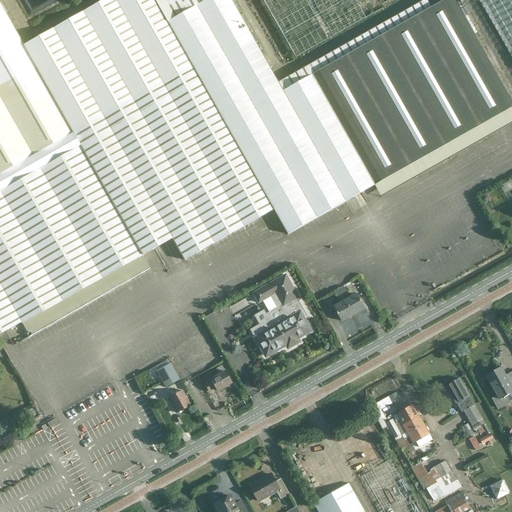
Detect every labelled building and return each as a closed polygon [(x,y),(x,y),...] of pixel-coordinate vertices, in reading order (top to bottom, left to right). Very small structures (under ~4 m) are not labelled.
[(155,0),(96,0),(22,42),(73,133),(192,65),(166,19),(155,0)] [(312,74),(281,92),(228,0),(200,0),(166,19),(192,65),(273,209),(287,234),(374,185),(312,74)] [(354,0),(262,0),(295,58),(365,18),(354,0)] [(511,123),(511,103),(453,0),(444,0),(312,74),(374,185),(381,197),(511,123)] [(511,0),(478,0),(511,59),(511,0)] [(22,42),(0,3),(0,173),(73,133),(22,42)] [(273,209),(192,65),(73,133),(142,256),(172,239),(184,260),(273,209)] [(142,256),(73,133),(0,173),(0,285),(22,324),(142,256)] [(256,338),(266,356),(286,345),(288,348),(299,342),(297,338),(310,331),(303,318),(307,315),(297,298),(298,297),(285,275),(253,293),(259,303),(272,295),(279,308),(266,315),(268,319),(260,324),(264,333),(256,338)] [(0,335),(22,324),(0,285),(0,335)] [(340,303),(333,306),(342,321),(353,315),(344,300),(338,289),(333,292),(340,303)] [(344,300),(353,315),(364,308),(355,294),(344,300)] [(155,367),(157,371),(156,371),(166,387),(180,379),(171,363),(169,364),(167,360),(155,367)] [(211,380),(204,383),(209,392),(216,388),(217,391),(231,383),(222,366),(213,371),(216,376),(210,379),(211,380)] [(506,377),(501,369),(502,369),(502,368),(482,380),(487,377),(498,396),(493,399),(498,408),(511,400),(511,372),(509,375),(506,377)] [(466,398),(469,396),(459,378),(447,385),(451,391),(449,392),(455,404),(456,404),(461,411),(466,407),(464,403),(467,401),(466,398)] [(182,390),(169,398),(177,413),(190,406),(182,390)] [(399,420),(409,437),(413,444),(430,435),(413,404),(396,414),(399,420)] [(482,419),(474,405),(463,411),(463,412),(471,426),(482,419)] [(50,428),(58,423),(55,419),(48,423),(50,428)] [(406,439),(409,437),(399,420),(394,423),(392,419),(386,423),(402,450),(409,445),(406,439)] [(479,422),(471,427),(474,431),(481,427),(479,422)] [(480,440),(482,444),(493,438),(491,434),(480,440)] [(474,436),(469,439),(475,450),(480,447),(474,436)] [(428,457),(421,462),(412,466),(411,467),(424,490),(426,488),(434,501),(443,496),(444,497),(462,487),(452,470),(451,471),(445,460),(434,467),(428,457)] [(280,499),(289,494),(281,479),(275,482),(271,474),(249,486),(259,503),(276,493),(280,499)] [(369,482),(383,511),(424,511),(410,481),(395,488),(391,480),(394,479),(392,474),(377,481),(376,478),(369,482)] [(496,500),(509,493),(502,480),(489,486),(496,500)] [(317,511),(364,511),(348,483),(313,503),(317,511)] [(471,511),(465,499),(462,492),(445,501),(447,505),(435,511),(434,511),(471,511)] [(247,511),(244,506),(238,510),(230,496),(214,505),(218,511),(247,511)]
